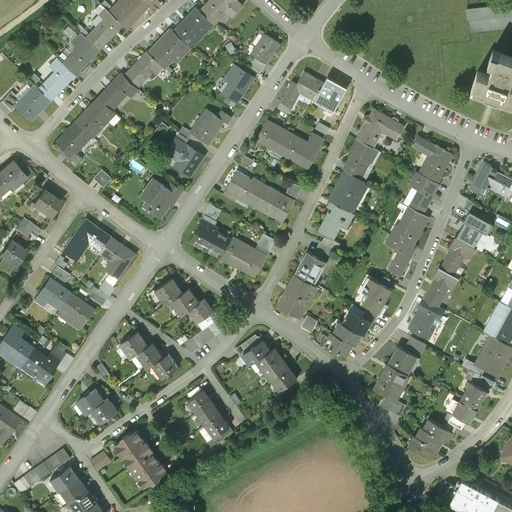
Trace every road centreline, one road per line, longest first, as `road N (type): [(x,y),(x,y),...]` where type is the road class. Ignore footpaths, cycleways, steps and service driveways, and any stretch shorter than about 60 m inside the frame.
road 1 (residential): [(340,378),(404,308),(475,138)]
road 2 (residential): [(256,308),(204,366),(93,444),(68,439),(41,419)]
road 3 (residential): [(162,249),(304,38)]
road 4 (residential): [(366,81),(256,308)]
road 5 (residential): [(179,0),(29,149)]
road 6 (residential): [(41,419),(162,249)]
road 7 (residential): [(162,249),(29,149)]
road 8 (residential): [(511,397),(473,445),(411,483)]
road 9 (residential): [(411,483),(340,378)]
road 10 (residential): [(475,138),(366,81)]
